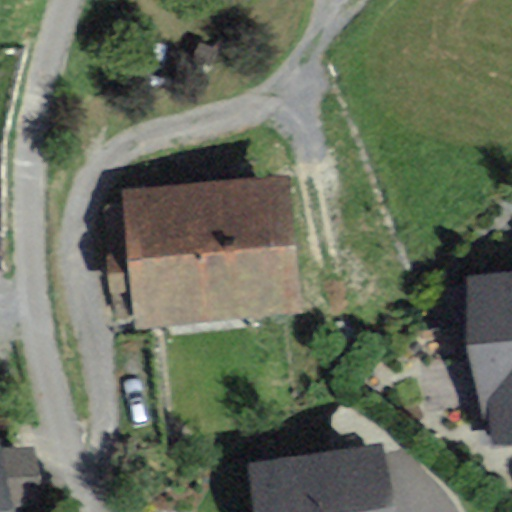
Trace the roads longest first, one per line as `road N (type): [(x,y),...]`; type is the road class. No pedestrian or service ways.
road 1 (track): [(82,495),(108,469),(110,427),(90,284),(92,187),(113,153),(271,97),(365,0)]
road 2 (residential): [(67,0),(35,100),(27,199),(45,343),(86,511)]
